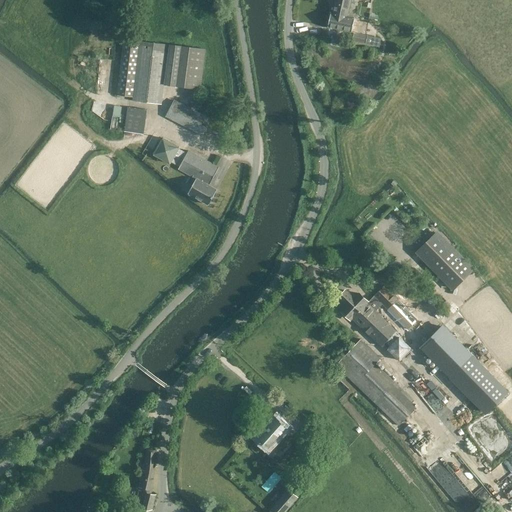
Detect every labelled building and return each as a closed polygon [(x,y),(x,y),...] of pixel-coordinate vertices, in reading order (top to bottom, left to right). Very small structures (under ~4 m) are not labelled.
[(347,16),(350,0),(335,0),(333,13),(347,16)] [(374,37),(356,33),(359,19),(347,16),(333,13),(331,13),(327,27),(354,33),(352,40),(372,44),(374,37)] [(117,95),(133,97),(132,101),(162,105),(164,84),(201,89),(206,49),(182,46),(177,46),(123,39),(117,95)] [(202,136),(211,119),(174,99),(166,117),(202,136)] [(122,118),(123,105),(115,104),(114,117),(122,118)] [(124,137),(128,138),(129,133),(144,135),(147,110),(127,107),(125,128),(124,137)] [(179,148),(179,147),(163,138),(153,154),(170,164),(179,148)] [(178,169),(196,178),(209,185),(219,167),(189,150),(178,169)] [(217,190),(209,185),(196,178),(188,193),(209,204),(217,190)] [(416,252),(452,290),(474,270),(438,232),(416,252)] [(370,306),(372,304),(374,302),(376,303),(379,300),(408,329),(418,320),(384,286),(374,296),(368,302),(359,294),(354,299),(346,291),(339,298),(347,306),(342,311),(351,319),(352,318),(382,346),(396,332),(395,331),(397,329),(399,324),(383,308),(377,314),(370,306)] [(445,326),(422,348),(486,414),(509,392),(445,326)] [(400,337),(387,349),(399,361),(411,348),(400,337)] [(336,365),(338,367),(399,426),(416,408),(411,403),(414,400),(375,363),(377,361),(374,359),(378,355),(371,347),(366,353),(356,344),(336,365)] [(278,452),(290,440),(282,432),(288,426),(278,417),(259,438),(269,447),(271,445),(278,452)] [(285,430),(293,435),(296,430),(288,426),(285,430)] [(142,487),(147,490),(142,508),(147,509),(153,509),(156,494),(151,493),(155,471),(157,450),(147,449),(145,470),(141,469),(139,487),(142,487)] [(322,455),(331,464),(335,461),(325,452),(322,455)] [(463,511),(470,511),(492,496),(470,469),(465,473),(462,470),(455,476),(440,456),(428,465),(463,511)] [(272,511),(284,511),(298,497),(289,489),(270,510),(272,511)]
